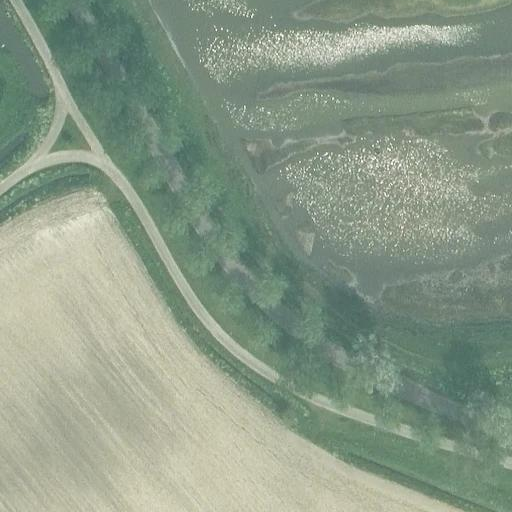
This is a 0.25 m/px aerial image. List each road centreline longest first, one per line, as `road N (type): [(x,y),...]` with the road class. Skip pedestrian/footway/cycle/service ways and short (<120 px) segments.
road 1 (unclassified): [(511,437),(344,357),(243,275),(80,0)]
road 2 (unclassified): [(511,462),(322,404),(270,377),(191,302),(104,165)]
